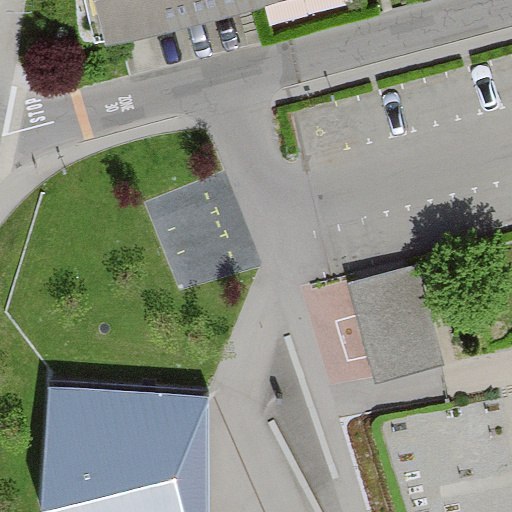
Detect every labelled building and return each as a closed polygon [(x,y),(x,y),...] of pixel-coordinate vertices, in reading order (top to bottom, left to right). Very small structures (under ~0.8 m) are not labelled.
[(102,0),(115,51),(321,0),(102,0)] [(504,90),(506,66),(427,61),(425,106),(478,109),(479,89),(504,90)] [(417,264),(355,280),(379,373),(441,357),(417,264)] [(326,315),(359,307),(352,277),(319,285),(326,315)] [(211,511),(211,389),(51,378),(43,498),(47,511),(211,511)] [(482,511),(480,402),(399,404),(402,511),(482,511)]
